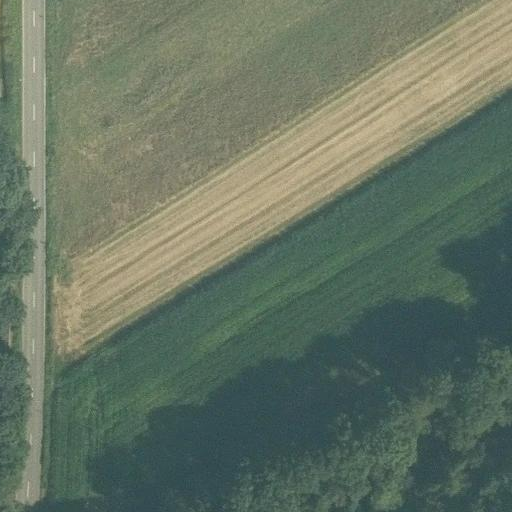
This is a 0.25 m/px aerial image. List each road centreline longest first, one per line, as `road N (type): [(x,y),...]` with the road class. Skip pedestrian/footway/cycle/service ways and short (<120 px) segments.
road 1 (tertiary): [(22,511),(35,0)]
road 2 (track): [(511,306),(194,511)]
